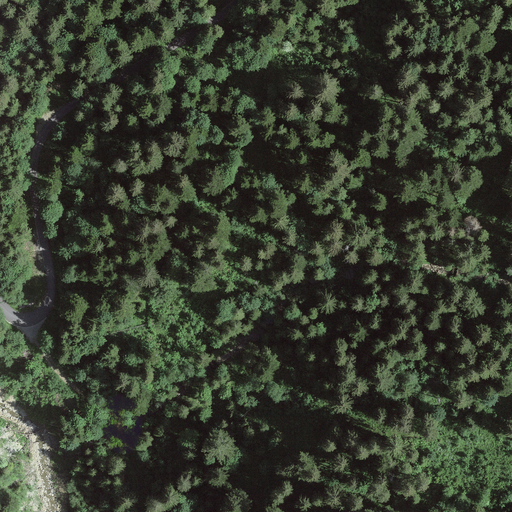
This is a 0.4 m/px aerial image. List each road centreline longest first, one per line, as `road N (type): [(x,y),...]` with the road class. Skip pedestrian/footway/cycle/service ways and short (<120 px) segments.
road 1 (unclassified): [(240,0),(48,126),(34,182),(51,294),(42,311),(26,318),(0,302)]
road 2 (track): [(26,318),(57,371),(113,412),(151,511)]
